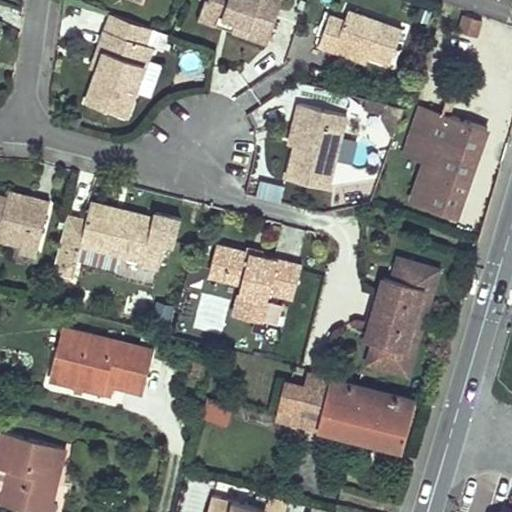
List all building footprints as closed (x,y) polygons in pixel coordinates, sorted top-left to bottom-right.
[(205,0),(202,11),(235,23),(233,30),(269,43),(278,17),(272,11),(284,1),(284,0),(205,0)] [(278,17),(284,1),(272,11),(278,17)] [(346,21),(331,15),(320,46),(336,51),(339,45),(371,56),(392,63),(404,30),(350,10),(346,21)] [(235,23),(202,11),(199,19),(233,30),(235,23)] [(460,30),(480,36),(485,18),(465,12),(460,30)] [(152,28),(112,14),(106,30),(147,44),(152,28)] [(147,44),(106,30),(101,45),(107,47),(99,70),(87,103),(128,118),(153,46),(147,44)] [(107,47),(101,45),(93,68),(99,70),(107,47)] [(336,51),(368,63),(371,56),(339,45),(336,51)] [(153,93),(160,63),(151,61),(144,90),(153,93)] [(386,113),(388,104),(369,99),(367,109),(386,113)] [(348,115),(300,103),(296,119),(303,121),(296,145),(288,178),(329,189),(348,115)] [(405,109),(388,104),(386,113),(397,134),(405,109)] [(485,131),(421,110),(416,126),(410,125),(409,130),(413,132),(406,152),(419,156),(419,155),(428,158),(415,200),(457,215),(485,131)] [(303,121),(296,119),(290,144),(296,145),(303,121)] [(34,198),(10,191),(8,198),(33,204),(34,198)] [(38,250),(51,202),(34,198),(33,204),(8,198),(0,195),(0,239),(22,246),(38,250)] [(88,220),(68,215),(53,273),(74,279),(83,245),(144,260),(143,265),(160,269),(166,243),(175,245),(182,219),(156,212),(154,218),(123,210),(121,215),(114,213),(116,208),(92,202),(88,220)] [(252,253),(218,244),(212,267),(228,270),(225,279),(243,283),(235,315),(263,322),(271,292),(273,285),(278,287),(277,293),(295,298),(303,266),(258,255),(257,259),(251,257),(252,253)] [(19,257),(35,261),(38,250),(22,246),(19,257)] [(432,291),(438,269),(397,257),(391,278),(386,294),(378,292),(373,308),(369,323),(377,326),(372,342),(366,363),(407,375),(414,353),(404,350),(413,319),(422,288),(432,291)] [(228,270),(212,267),(210,275),(225,279),(228,270)] [(383,275),(378,292),(386,294),(391,278),(383,275)] [(209,286),(236,295),(239,286),(212,276),(209,286)] [(423,322),(432,291),(422,288),(413,319),(423,322)] [(414,353),(423,322),(413,319),(404,350),(414,353)] [(377,326),(369,323),(364,339),(372,342),(377,326)] [(154,351),(64,328),(57,354),(65,356),(59,381),(104,393),(110,375),(116,376),(145,383),(154,351)] [(65,356),(57,354),(51,379),(59,381),(65,356)] [(203,364),(195,362),(192,373),(201,375),(203,364)] [(417,401),(311,374),(308,387),(301,416),(321,421),(319,428),(405,450),(417,401)] [(116,376),(110,375),(104,393),(112,395),(116,376)] [(308,387),(289,383),(280,418),(319,428),(321,421),(301,416),(308,387)] [(230,406),(210,402),(206,415),(226,421),(230,406)] [(66,448),(4,431),(0,446),(0,466),(10,470),(2,502),(36,511),(41,511),(49,483),(56,484),(66,448)] [(48,511),(56,484),(49,483),(41,511),(48,511)] [(206,511),(283,511),(287,499),(267,494),(263,509),(211,494),(206,511)]
